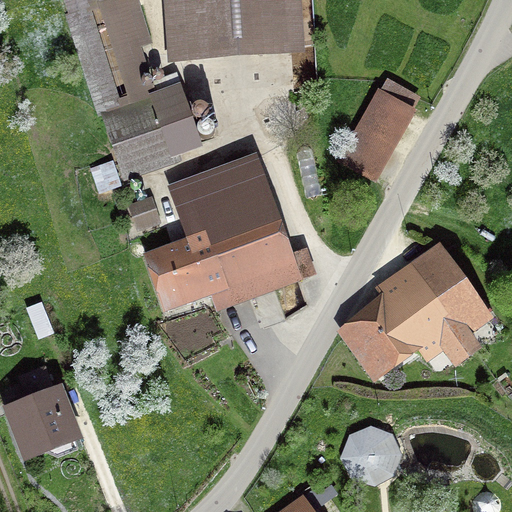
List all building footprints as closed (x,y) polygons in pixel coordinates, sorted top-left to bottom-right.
[(151,77),(144,76),(135,47),(150,42),(136,0),(112,0),(65,16),(99,118),(106,116),(127,176),(174,159),(172,152),(196,143),(173,76),(151,84),(152,81),(151,77)] [(182,0),(186,55),(291,48),(287,0),(182,0)] [(373,178),(410,112),(379,95),(343,161),(373,178)] [(290,257),(256,163),(173,193),(192,247),(150,262),(165,304),(290,259),(297,280),(312,275),(304,252),(290,257)] [(130,206),(138,228),(157,221),(150,199),(130,206)] [(477,348),(455,319),(477,303),(450,264),(344,338),(372,376),(416,345),(425,358),(446,343),(458,361),(477,348)] [(38,336),(52,331),(42,304),(27,309),(38,336)] [(57,393),(55,394),(46,371),(24,379),(33,402),(10,411),(28,455),(75,437),(57,393)] [(372,483),(390,474),(397,455),(388,437),(369,431),(351,440),(345,458),(354,476),(372,483)] [(287,511),(308,511),(299,499),(285,508),(287,511)]
